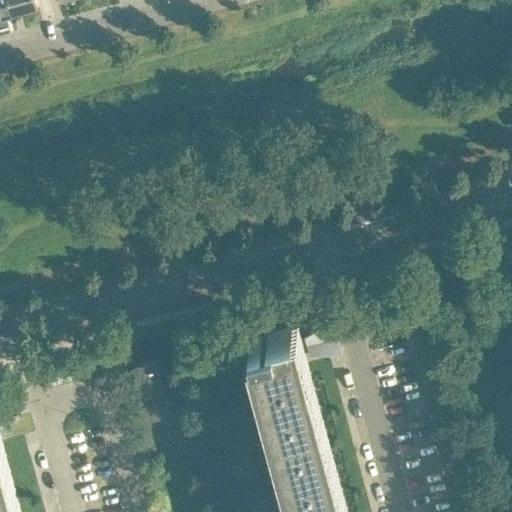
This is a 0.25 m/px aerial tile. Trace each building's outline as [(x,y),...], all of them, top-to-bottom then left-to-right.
[(0,0),(0,14),(11,11),(8,0),(0,0)] [(8,0),(11,11),(38,4),(37,0),(8,0)] [(343,511),(302,359),(300,352),(324,346),(321,333),(297,340),(293,326),(249,338),(295,511),(343,511)] [(109,353),(53,369),(57,383),(112,367),(109,353)] [(134,365),(139,385),(148,420),(170,414),(156,359),(134,365)] [(16,511),(0,451),(0,431),(14,428),(11,416),(0,418),(0,511),(16,511)]
